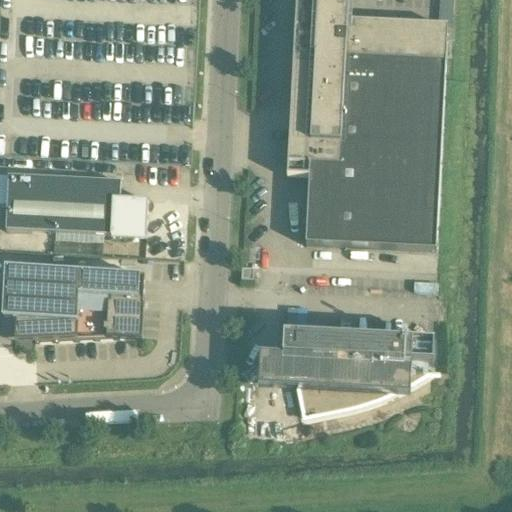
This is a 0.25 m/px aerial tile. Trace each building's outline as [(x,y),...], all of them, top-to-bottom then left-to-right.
[(446,30),(444,30),(444,36),(352,32),(353,0),(294,0),(285,180),(307,181),(304,248),(435,255),(446,30)] [(119,186),(7,180),(4,234),(109,239),(109,241),(110,241),(110,239),(145,241),(147,205),(148,205),(148,204),(118,203),(119,186)] [(252,283),(252,271),(240,271),(240,283),(252,283)] [(138,309),(141,309),(142,303),(143,281),(0,273),(0,323),(14,324),(13,345),(136,339),(138,309)] [(410,369),(433,370),(434,347),(283,340),(282,362),(301,363),(295,381),(304,422),(344,414),(353,411),(363,409),(372,405),(382,402),(391,398),(400,394),(409,389),(417,384),(426,378),(439,379),(439,377),(410,376),(410,369)]
